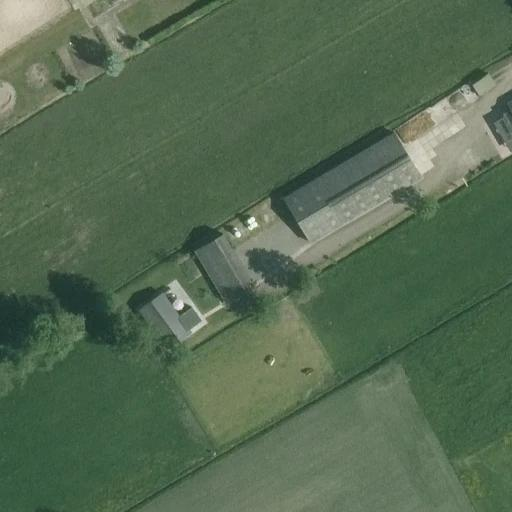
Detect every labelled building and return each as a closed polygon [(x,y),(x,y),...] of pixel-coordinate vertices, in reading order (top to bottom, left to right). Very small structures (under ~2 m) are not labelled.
[(475,94),(495,82),(487,69),(467,80),(475,94)] [(311,243),(420,178),(394,133),(284,199),(311,243)] [(232,227),(257,279),(287,265),(275,241),(289,235),(275,206),(232,227)] [(229,258),(234,256),(219,223),(188,237),(214,291),(239,280),(229,258)] [(156,290),(146,272),(130,281),(140,299),(156,290)] [(167,348),(190,332),(188,329),(201,320),(191,307),(178,316),(162,293),(139,309),(167,348)]
